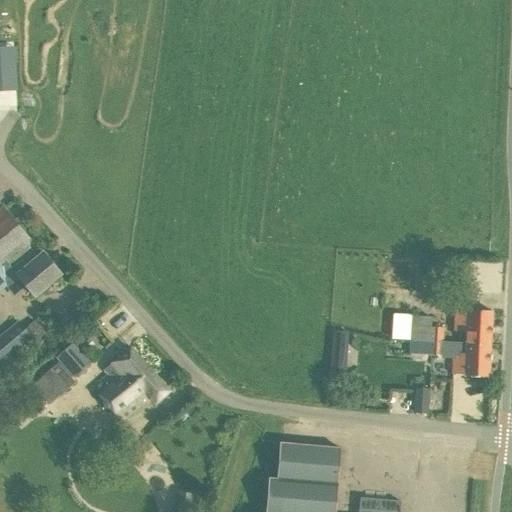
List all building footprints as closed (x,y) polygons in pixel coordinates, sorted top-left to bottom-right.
[(36,256),(28,248),(32,244),(0,206),(0,290),(5,286),(13,296),(24,285),(34,297),(59,276),(40,253),(36,256)] [(465,343),(488,345),(490,312),(467,310),(467,312),(454,311),(452,331),(466,332),(465,342),(465,343)] [(450,342),(450,341),(450,333),(442,333),(443,327),(430,327),(430,316),(392,314),(390,339),(408,340),(450,342)] [(0,363),(31,338),(17,321),(0,334),(0,363)] [(350,333),(334,331),(332,350),(348,351),(350,333)] [(465,342),(450,341),(450,342),(408,340),(408,354),(450,356),(450,374),(463,375),(463,376),(486,378),(488,345),(465,343),(465,342)] [(73,342),(55,358),(73,378),(90,363),(73,342)] [(155,403),(168,391),(130,348),(104,371),(107,374),(92,388),(121,421),(149,396),(155,403)] [(48,404),(74,382),(57,362),(31,385),(48,404)] [(430,394),(430,369),(414,369),(414,394),(430,394)] [(29,406),(39,398),(28,385),(18,394),(29,406)] [(428,403),(417,402),(416,412),(427,413),(428,403)] [(397,511),(398,502),(358,499),(357,511),(332,511),(338,449),(278,444),(275,480),(266,479),(264,511),(397,511)] [(177,491),(173,507),(191,511),(194,511),(198,496),(177,491)]
